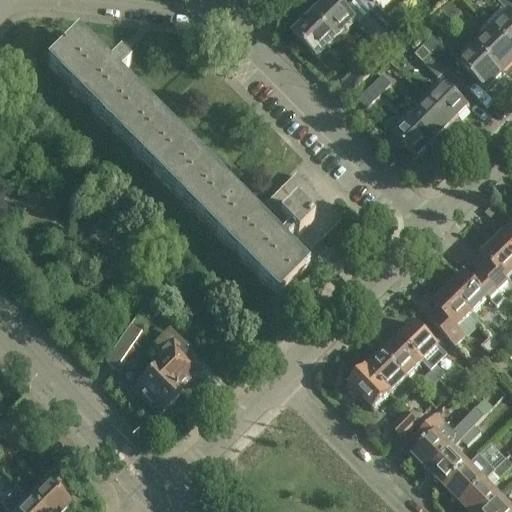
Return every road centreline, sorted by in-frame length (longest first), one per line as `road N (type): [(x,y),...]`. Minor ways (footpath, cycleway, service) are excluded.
road 1 (residential): [(431,221),(221,21)]
road 2 (tertiary): [(156,497),(0,328)]
road 3 (residential): [(278,373),(431,221)]
road 4 (residential): [(411,511),(278,373)]
road 5 (residential): [(156,497),(278,373)]
road 6 (residential): [(221,21),(65,0)]
